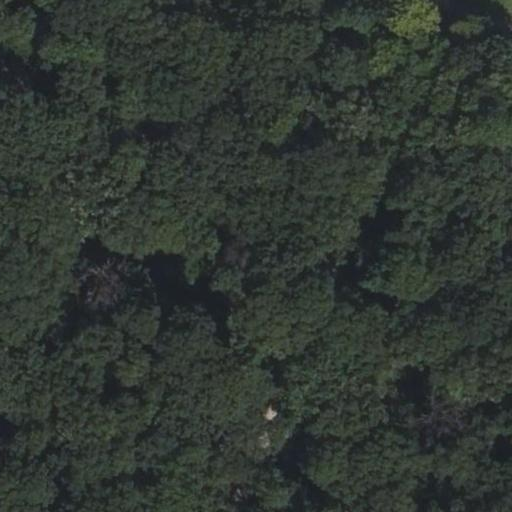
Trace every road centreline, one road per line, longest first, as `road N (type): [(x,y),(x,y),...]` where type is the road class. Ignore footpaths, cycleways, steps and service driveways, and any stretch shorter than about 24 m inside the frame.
road 1 (track): [(244,511),(398,99)]
road 2 (track): [(398,99),(447,79),(511,165)]
